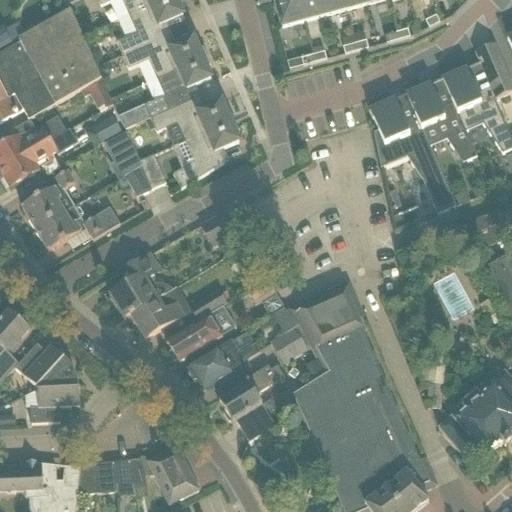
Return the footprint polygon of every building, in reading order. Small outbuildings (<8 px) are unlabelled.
[(121,0),(129,18),(169,0),(96,0),(101,9),(121,0)] [(116,45),(122,58),(167,39),(162,28),(183,19),(177,6),(178,6),(175,0),(169,0),(129,18),(136,36),(116,45)] [(303,24),(296,0),(273,0),(282,30),(303,24)] [(296,0),(303,24),(324,19),(319,0),(296,0)] [(319,0),(324,19),(345,13),(341,0),(319,0)] [(364,0),(341,0),(345,13),(366,7),(364,0)] [(28,122),(87,90),(99,83),(101,82),(70,12),(18,41),(20,45),(0,56),(0,126),(23,113),(28,122)] [(425,23),(429,30),(440,25),(436,17),(425,23)] [(3,31),(0,33),(0,52),(11,46),(5,34),(3,31)] [(396,35),(398,42),(410,39),(408,31),(396,35)] [(384,38),(386,46),(398,42),(396,35),(384,38)] [(171,51),(167,39),(122,58),(129,72),(148,64),(156,81),(206,59),(203,51),(198,53),(193,41),(171,51)] [(354,46),(356,54),(368,51),(366,43),(354,46)] [(343,49),(345,57),(356,54),(354,46),(343,49)] [(495,102),(511,95),(511,88),(494,48),(475,56),(495,102)] [(313,57),(315,65),(326,62),(324,54),(313,57)] [(301,60),(303,68),(315,65),(313,57),(301,60)] [(144,108),(150,122),(195,103),(190,91),(211,82),(206,70),(210,68),(206,59),(156,81),(164,99),(144,108)] [(511,152),(511,148),(489,91),(475,98),(465,73),(442,83),(443,84),(452,106),(453,105),(465,133),(482,126),(503,156),(511,152)] [(99,83),(87,90),(98,110),(110,103),(99,83)] [(417,121),(429,150),(447,142),(463,166),(476,160),(465,133),(453,106),(453,105),(452,106),(439,111),(430,90),(430,89),(430,88),(406,98),(407,100),(416,122),(417,121)] [(176,127),(184,145),(231,124),(227,116),(226,117),(221,104),(199,114),(195,103),(150,122),(156,136),(176,127)] [(440,174),(429,150),(417,121),(416,122),(404,127),(395,105),(394,103),(369,114),(373,122),(379,134),(374,136),(381,171),(408,160),(422,182),(440,174)] [(131,114),(118,120),(125,133),(137,128),(131,114)] [(112,121),(88,134),(95,148),(119,134),(112,121)] [(0,149),(0,173),(50,143),(49,142),(65,133),(60,123),(22,145),(18,139),(0,149)] [(234,132),(231,124),(184,145),(193,165),(173,177),(181,192),(224,167),(218,154),(239,145),(233,133),(234,132)] [(127,135),(104,148),(114,166),(135,154),(127,135)] [(56,154),(50,143),(0,173),(0,174),(10,191),(39,174),(35,167),(56,154)] [(154,158),(139,165),(141,169),(151,193),(152,192),(166,187),(165,183),(154,158)] [(141,169),(125,179),(137,200),(152,194),(151,193),(141,169)] [(35,233),(65,215),(74,209),(64,193),(75,186),(68,174),(55,181),(59,188),(22,211),(35,233)] [(432,203),(438,216),(455,209),(449,196),(432,203)] [(95,220),(95,221),(84,227),(80,221),(83,216),(79,210),(74,209),(65,215),(35,233),(48,255),(86,232),(93,244),(120,228),(110,211),(95,220)] [(511,241),(511,238),(501,209),(480,217),(492,248),(511,241)] [(201,228),(201,229),(213,250),(241,234),(229,213),(201,228)] [(123,322),(130,318),(156,302),(164,297),(150,274),(157,269),(150,257),(119,276),(120,277),(124,275),(130,286),(109,299),(123,322)] [(511,265),(507,258),(488,268),(511,323),(509,323),(511,328),(511,265)] [(268,283),(248,295),(256,308),(276,296),(268,283)] [(190,311),(198,323),(225,306),(218,294),(190,311)] [(287,396),(291,405),(337,511),(419,511),(428,505),(417,491),(429,486),(346,294),(292,317),(323,373),(287,395),(287,396)] [(164,298),(164,297),(156,302),(130,318),(130,319),(131,319),(145,343),(183,319),(168,296),(164,298)] [(494,299),(484,305),(494,326),(505,321),(494,299)] [(177,363),(179,366),(236,332),(223,309),(166,344),(171,353),(168,356),(173,364),(177,363)] [(10,359),(22,345),(20,343),(29,332),(9,314),(0,323),(0,388),(15,372),(19,367),(10,359)] [(276,356),(300,342),(293,331),(270,346),(276,356)] [(283,367),(306,353),(300,342),(276,356),(283,367)] [(248,369),(245,364),(261,355),(256,346),(240,355),(233,344),(217,354),(189,371),(191,373),(188,375),(194,385),(197,383),(203,393),(217,384),(219,387),(248,369)] [(36,392),(37,393),(74,375),(73,372),(71,369),(69,366),(66,364),(51,349),(29,373),(21,365),(19,367),(15,372),(36,392)] [(440,412),(442,387),(444,360),(432,359),(429,386),(428,411),(440,412)] [(232,426),(236,424),(262,407),(256,398),(285,380),(278,369),(271,373),(269,370),(232,393),(233,396),(219,405),(232,426)] [(438,432),(466,464),(479,453),(485,461),(488,458),(489,459),(491,458),(491,457),(499,450),(500,450),(502,449),(501,448),(503,446),(502,444),(507,439),(511,445),(511,383),(504,374),(490,386),(493,389),(481,400),(476,394),(460,407),(466,413),(454,423),(451,420),(438,432)] [(79,410),(78,392),(78,389),(78,385),(77,382),(76,378),(74,375),(37,393),(37,394),(38,410),(30,411),(31,428),(60,426),(59,411),(79,410)] [(262,407),(236,424),(249,445),(276,429),(262,407)] [(177,450),(148,465),(169,508),(199,493),(177,450)] [(143,462),(127,463),(133,487),(146,486),(143,462)] [(127,463),(110,465),(114,495),(117,495),(116,489),(133,487),(127,463)] [(110,465),(96,467),(96,497),(114,495),(110,465)] [(0,497),(26,495),(26,502),(40,501),(40,511),(75,511),(78,494),(57,492),(56,469),(35,466),(35,468),(35,470),(0,471),(0,497)] [(80,468),(78,499),(96,497),(96,467),(80,468)]
